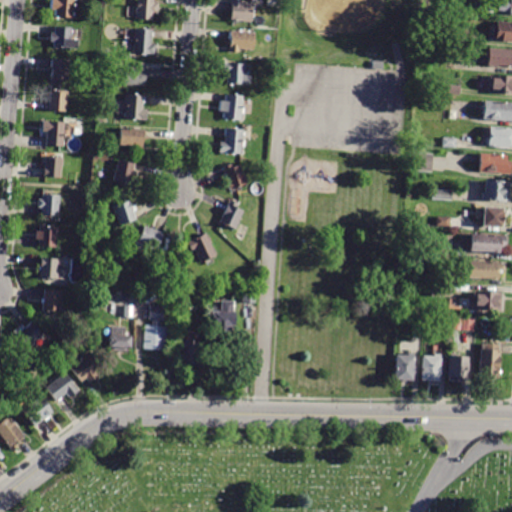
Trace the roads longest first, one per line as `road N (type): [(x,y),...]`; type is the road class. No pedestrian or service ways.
road 1 (tertiary): [(511,415),(149,409),(96,424),(0,496)]
road 2 (residential): [(0,236),(17,0)]
road 3 (residential): [(178,195),(192,0)]
